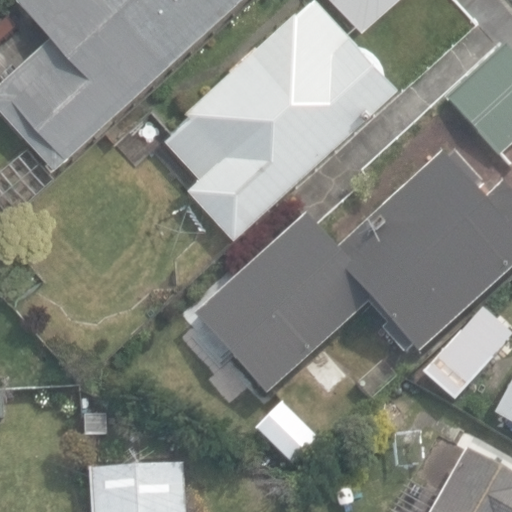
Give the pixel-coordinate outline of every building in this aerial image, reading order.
[(17,0),(48,35),(0,76),(0,107),(54,164),(234,0),(17,0)] [(190,185),(237,235),(400,86),(322,0),(305,0),(189,107),(195,113),(168,138),(201,175),(190,185)] [(340,0),(365,28),(395,0),(340,0)] [(450,98),(502,155),(511,146),(511,49),(508,45),(450,98)] [(199,315),(267,392),(371,299),(421,355),(511,273),(511,192),(504,184),(486,199),(476,189),(484,181),(459,153),(451,160),(446,155),(340,250),(309,216),(199,315)] [(429,374),(459,400),(495,360),(465,333),(429,374)] [(307,364),(330,392),(351,375),(327,347),(307,364)] [(511,391),(499,415),(511,422),(511,391)] [(274,444),(296,461),(313,440),(290,423),(274,444)] [(511,511),(511,472),(467,448),(432,511),(511,511)] [(94,471),(96,511),(189,511),(186,465),(94,471)]
